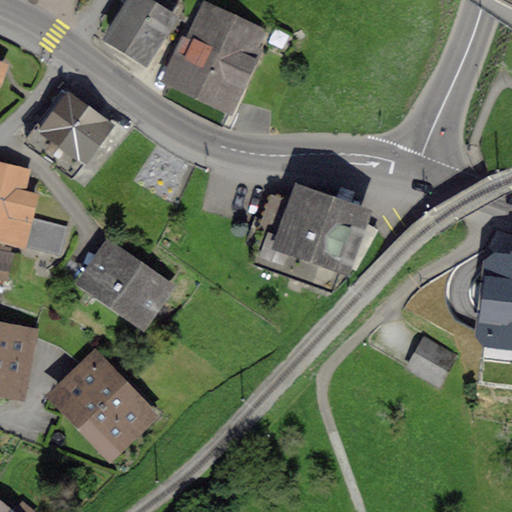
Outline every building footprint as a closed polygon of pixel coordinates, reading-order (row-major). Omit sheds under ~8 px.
[(131,0),(110,35),(147,57),(172,16),(170,14),(178,3),(172,0),(131,0)] [(170,73),(230,103),(264,31),(212,3),(190,48),(184,45),(170,73)] [(26,140),(72,174),(111,124),(63,89),(26,140)] [(35,193),(20,190),(25,173),(0,166),(0,233),(62,249),(68,224),(30,215),(35,193)] [(334,257),(343,261),(360,213),(302,192),(299,203),(273,194),(250,259),(324,286),(334,257)] [(496,289),(485,285),(484,294),(449,280),(436,310),(473,325),(493,327),(511,326),(511,246),(511,247),(496,289)] [(0,248),(0,263),(9,266),(13,251),(0,248)] [(85,282),(141,321),(168,281),(123,250),(114,262),(104,255),(85,282)] [(62,343),(85,360),(106,339),(76,317),(45,304),(36,332),(62,343)] [(0,331),(0,382),(17,385),(26,336),(0,331)] [(455,353),(427,337),(410,365),(439,381),(455,353)] [(63,393),(111,444),(144,412),(96,362),(63,393)] [(0,511),(33,511),(34,511),(24,502),(16,511),(12,511),(0,501),(0,511)]
